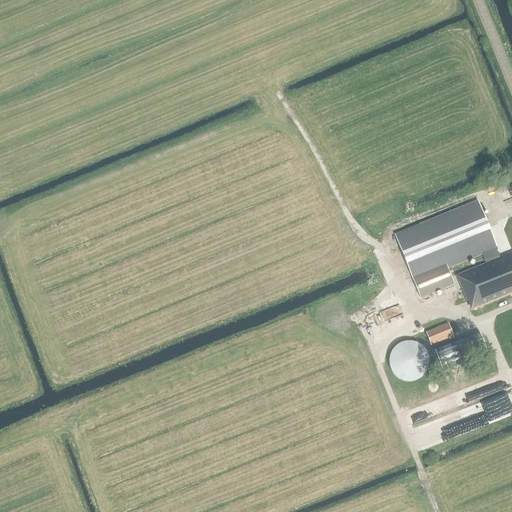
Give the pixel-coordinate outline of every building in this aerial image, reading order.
[(477,201),(393,234),(419,297),(453,283),(447,268),(481,254),(485,264),(456,276),(457,277),(455,278),(456,281),(458,280),(466,302),(468,301),(472,311),(511,294),(511,253),(499,258),(495,249),(496,248),(477,201)] [(494,322),(497,332),(508,328),(505,318),(494,322)] [(425,333),(430,345),(449,337),(450,339),(453,337),(448,324),(425,333)] [(480,335),(453,346),(461,365),(487,354),(480,335)] [(418,382),(426,346),(392,339),(384,374),(418,382)]
